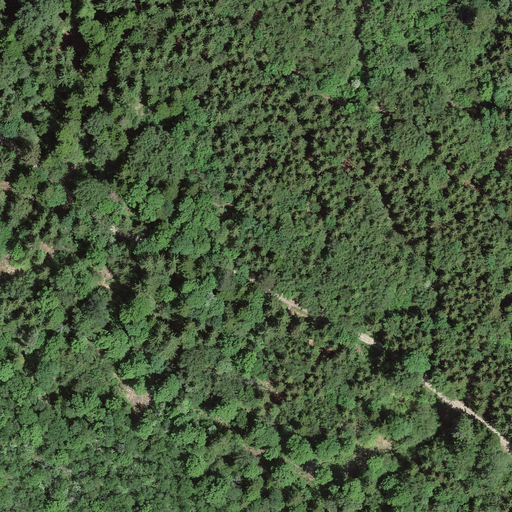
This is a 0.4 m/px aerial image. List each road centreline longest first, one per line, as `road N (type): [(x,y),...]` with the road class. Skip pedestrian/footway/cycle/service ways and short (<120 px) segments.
road 1 (track): [(511,450),(384,348),(240,276),(110,226),(0,135)]
road 2 (track): [(511,338),(478,245),(440,191),(282,71),(222,0)]
road 3 (track): [(326,318),(312,126)]
